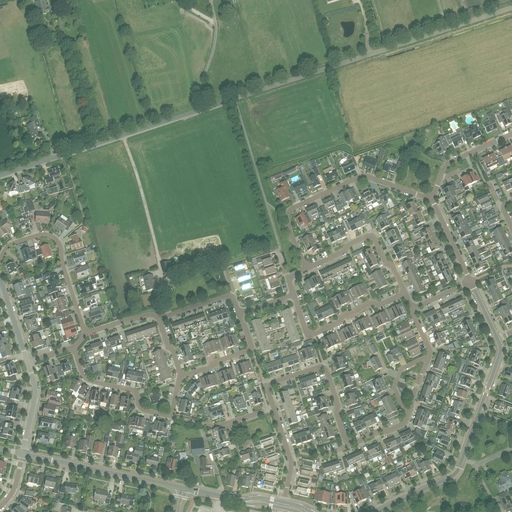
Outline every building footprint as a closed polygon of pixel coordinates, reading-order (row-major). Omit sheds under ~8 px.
[(43,0),(41,1),(41,0),(37,0),(38,2),(35,3),(39,16),(48,13),(48,12),(49,12),(48,9),(47,9),(44,0),(43,0)] [(505,127),(511,123),(509,118),(511,116),(511,114),(509,108),(502,111),(504,115),(500,117),(505,127)] [(487,132),(497,128),(493,120),(496,119),(493,112),(487,115),(490,122),(484,125),(487,132)] [(38,135),(36,129),(40,127),(36,116),(29,119),(31,124),(27,125),(29,133),(30,133),(32,137),(38,135)] [(474,139),(481,135),(477,126),(478,125),(476,122),(472,124),(473,127),(469,129),(470,130),(464,133),(467,138),(472,136),(474,139)] [(466,139),(461,130),(461,129),(456,131),(457,134),(450,137),(449,135),(445,137),(449,145),(452,144),(452,145),(453,145),(454,148),(464,144),(462,140),(466,139)] [(437,149),(435,150),(437,154),(440,153),(440,155),(447,151),(446,148),(449,147),(444,137),(438,140),(439,143),(435,145),(437,149)] [(378,161),(377,162),(381,163),(384,156),(386,150),(382,149),(380,155),(377,161),(378,161)] [(507,160),(510,159),(506,149),(500,152),(503,158),(500,159),(503,166),(508,163),(507,160)] [(503,166),(500,159),(497,161),(494,154),(488,157),(493,167),(496,165),(498,168),(503,166)] [(345,174),(355,169),(352,163),(356,162),(354,157),(349,155),(347,158),(349,162),(341,166),(345,174)] [(490,168),(493,167),(488,157),(483,160),(486,166),(483,167),(486,174),(491,171),(490,168)] [(377,162),(378,161),(377,161),(367,158),(364,165),(375,169),(376,167),(377,162)] [(392,165),(392,162),(392,161),(389,160),(387,161),(387,163),(386,163),(384,170),(394,174),(396,168),(400,170),(402,163),(399,162),(398,162),(397,166),(392,165)] [(328,181),(338,177),(336,171),(338,170),(335,164),(332,166),(334,171),(325,175),(328,181)] [(296,170),(295,167),(283,173),(284,175),(296,170)] [(46,185),(54,182),(52,178),(60,175),(58,168),(48,171),(49,177),(44,178),(46,185)] [(314,188),(320,185),(317,177),(320,176),(317,168),(313,170),(315,175),(309,178),(314,188)] [(473,173),(467,175),(467,176),(471,184),(477,182),(478,184),(481,183),(477,176),(475,177),(473,173)] [(297,194),(307,190),(304,184),(306,183),(303,176),(300,178),(302,182),(293,186),(297,194)] [(462,186),(463,187),(464,190),(465,192),(470,190),(468,186),(471,184),(467,176),(462,179),(464,183),(461,184),(462,186)] [(20,186),(22,193),(30,190),(29,187),(34,185),(32,179),(29,177),(22,179),(24,185),(20,186)] [(281,201),(289,197),(286,190),(290,188),(287,181),(280,184),(282,188),(276,191),(281,201)] [(507,192),(511,189),(508,181),(503,184),(507,192)] [(22,193),(20,186),(17,187),(15,182),(8,184),(7,187),(9,194),(18,191),(19,194),(22,193)] [(456,188),(455,185),(454,182),(446,185),(448,188),(443,190),(446,195),(454,191),(457,190),(456,188)] [(56,193),(54,188),(49,190),(48,187),(45,187),(48,196),(56,193)] [(345,192),(349,201),(352,200),(354,203),(359,200),(356,194),(354,195),(351,189),(345,192)] [(372,191),(366,193),(371,203),(372,205),(377,203),(379,206),(382,204),(381,203),(377,193),(374,194),(372,191)] [(386,212),(388,211),(387,208),(387,207),(386,205),(388,204),(388,203),(387,201),(391,200),(386,191),(381,193),(384,201),(381,203),(382,204),(386,212)] [(457,196),(454,191),(446,195),(448,200),(455,197),(457,196)] [(347,203),(349,201),(345,192),(339,195),(342,201),(339,202),(342,208),(348,206),(347,203)] [(362,206),(365,212),(368,211),(367,208),(372,205),(371,203),(366,193),(361,196),(363,199),(360,201),(362,206)] [(480,205),(489,201),(487,196),(481,198),(480,196),(472,199),(474,202),(475,202),(477,206),(480,205)] [(343,210),(342,208),(339,202),(339,201),(336,203),(333,197),(328,199),(332,208),(335,207),(338,213),(343,210)] [(457,202),(455,197),(448,200),(446,201),(449,206),(457,202)] [(327,210),(332,208),(328,199),(322,202),(325,208),(322,209),(325,216),(329,214),(327,210)] [(32,201),(27,203),(26,203),(29,212),(35,210),(32,201)] [(481,214),(487,211),(486,209),(492,206),(489,201),(480,205),(482,210),(480,211),(481,214)] [(408,205),(407,202),(397,207),(398,210),(403,207),(406,212),(408,211),(416,208),(413,202),(408,205)] [(457,202),(449,206),(451,211),(457,208),(459,211),(461,210),(457,202)] [(325,216),(322,209),(319,211),(316,205),(311,207),(315,216),(318,215),(320,217),(322,216),(322,217),(325,216)] [(310,218),(315,216),(311,207),(306,210),(308,216),(306,217),(309,225),(312,224),(311,222),(312,222),(310,218)] [(418,213),(416,208),(408,211),(411,217),(412,216),(418,213)] [(386,212),(382,214),(383,217),(377,219),(376,220),(379,225),(388,221),(386,218),(391,216),(389,212),(390,212),(389,210),(388,211),(386,212)] [(497,217),(494,211),(488,214),(487,211),(481,214),(481,215),(482,218),(484,222),(488,221),(497,217)] [(21,225),(22,230),(29,228),(28,225),(32,224),(28,212),(22,214),(23,217),(16,219),(18,226),(21,225)] [(309,225),(306,217),(303,212),(299,214),(300,216),(295,219),(299,227),(304,225),(305,227),(309,225)] [(365,220),(368,218),(365,212),(361,213),(363,216),(360,218),(358,214),(356,215),(358,219),(362,227),(367,225),(365,220)] [(415,221),(422,217),(420,212),(418,213),(412,216),(415,221)] [(455,224),(463,220),(460,212),(457,213),(459,216),(452,219),(455,224)] [(49,223),(50,214),(36,213),(35,222),(49,223)] [(69,217),(67,219),(62,215),(60,218),(59,218),(55,225),(64,231),(67,226),(70,228),(75,221),(69,217)] [(422,217),(415,221),(417,226),(413,228),(415,231),(420,228),(419,225),(425,223),(422,217)] [(493,225),(499,222),(497,217),(488,221),(489,224),(487,224),(487,225),(489,230),(495,227),(493,225)] [(357,230),(362,227),(358,219),(353,221),(357,230)] [(466,225),(468,224),(466,219),(463,220),(455,224),(457,229),(466,225)] [(11,225),(7,220),(1,224),(0,224),(0,236),(1,238),(7,233),(5,230),(11,225)] [(352,232),(357,230),(353,221),(348,223),(345,225),(348,230),(351,229),(352,232)] [(391,229),(395,227),(392,222),(389,224),(388,221),(379,225),(381,230),(382,229),(382,230),(388,227),(389,230),(391,229)] [(337,231),(341,239),(346,237),(345,234),(348,232),(344,224),(341,225),(342,228),(337,231)] [(457,229),(459,234),(470,229),(468,224),(466,225),(457,229)] [(389,240),(400,234),(396,226),(395,227),(391,229),(392,232),(386,234),(389,240)] [(490,234),(493,232),(496,237),(504,233),(502,228),(497,231),(495,227),(489,230),(490,234)] [(425,237),(432,234),(430,228),(421,232),(420,230),(413,233),(414,236),(419,234),(421,239),(424,237),(425,237)] [(470,229),(459,234),(462,239),(470,235),(468,230),(470,229)] [(305,245),(314,241),(313,237),(315,236),(313,231),(307,233),(308,237),(302,239),(305,245)] [(337,241),(341,239),(337,231),(333,233),(337,241)] [(337,241),(333,233),(328,235),(329,239),(332,244),(337,241)] [(498,242),(507,238),(504,233),(496,237),(498,242)] [(404,242),(400,234),(389,240),(391,245),(397,242),(398,245),(404,242)] [(427,242),(435,239),(432,234),(425,237),(427,242)] [(79,240),(77,235),(72,237),(73,242),(70,243),(72,250),(83,247),(80,240),(79,240)] [(500,247),(509,243),(507,238),(498,242),(500,247)] [(429,248),(437,244),(435,239),(427,242),(429,248)] [(308,251),(312,249),(313,253),(322,248),(320,243),(316,245),(314,241),(305,245),(308,251)] [(396,256),(404,252),(403,249),(409,246),(406,241),(404,242),(398,245),(400,248),(394,250),(396,256)] [(467,250),(475,247),(473,241),(465,245),(467,250)] [(500,253),(511,248),(509,243),(500,247),(502,250),(499,251),(500,253)] [(429,248),(432,253),(423,257),(424,257),(421,258),(422,261),(427,259),(434,255),(433,253),(440,249),(437,244),(429,248)] [(52,256),(48,245),(41,248),(35,250),(37,256),(43,254),(44,259),(52,256)] [(469,255),(477,252),(475,247),(467,250),(469,255)] [(30,253),(29,248),(21,251),(25,262),(33,260),(32,259),(36,258),(34,252),(30,253)] [(472,261),(480,257),(479,255),(486,252),(485,248),(477,252),(469,255),(472,261)] [(511,249),(511,248),(500,253),(502,258),(504,262),(511,258),(509,255),(511,253),(511,249)] [(75,264),(86,261),(83,254),(86,253),(85,249),(79,251),(81,255),(73,257),(75,264)] [(364,259),(373,254),(371,249),(366,252),(361,254),(364,259)] [(404,252),(396,256),(399,261),(405,258),(406,261),(411,258),(410,256),(409,253),(406,255),(404,252)] [(373,254),(364,259),(362,260),(365,265),(375,260),(373,254)] [(264,268),(274,265),(273,262),(272,261),(271,259),(272,259),(271,255),(256,260),(258,264),(262,263),(264,268)] [(442,255),(435,258),(434,255),(427,259),(428,261),(430,261),(431,261),(433,265),(437,264),(445,260),(442,255)] [(474,266),(482,262),(480,257),(472,261),(474,266)] [(346,261),(350,270),(352,269),(353,270),(356,268),(355,267),(351,259),(346,261)] [(375,260),(365,265),(367,269),(365,269),(367,274),(368,273),(371,271),(370,269),(378,265),(375,260)] [(405,269),(413,266),(412,264),(414,263),(412,260),(411,260),(403,264),(405,269)] [(447,265),(445,260),(437,264),(433,265),(435,271),(447,265)] [(348,271),(350,270),(346,261),(341,264),(345,273),(348,272),(348,271)] [(235,274),(245,271),(244,266),(246,265),(245,262),(233,266),(234,269),(235,268),(235,271),(235,272),(235,274)] [(482,262),(474,266),(477,271),(482,268),(483,269),(484,269),(485,270),(483,271),(490,268),(488,265),(486,266),(485,264),(484,265),(482,262)] [(10,275),(17,272),(14,263),(7,265),(10,275)] [(78,279),(87,276),(86,271),(90,269),(88,264),(81,266),(82,269),(75,271),(78,279)] [(342,275),(345,273),(341,264),(336,266),(339,274),(341,274),(342,275)] [(267,276),(277,273),(276,271),(275,270),(274,268),(275,268),(274,265),(264,268),(262,268),(263,272),(265,271),(267,276)] [(442,274),(450,270),(447,265),(435,271),(438,276),(442,274)] [(338,275),(339,274),(336,266),(330,269),(335,278),(338,277),(338,275)] [(407,275),(417,270),(416,267),(414,267),(413,266),(405,269),(407,275)] [(332,280),(335,278),(330,269),(325,271),(329,279),(331,278),(332,280)] [(375,280),(383,276),(381,271),(376,273),(374,270),(371,271),(368,273),(369,276),(372,275),(375,280)] [(410,280),(418,276),(417,274),(418,273),(417,270),(407,275),(410,280)] [(444,279),(452,275),(450,270),(442,274),(444,279)] [(245,271),(235,274),(236,277),(238,277),(238,279),(238,280),(239,283),(251,279),(250,276),(247,277),(245,271)] [(327,280),(329,279),(325,271),(320,274),(324,282),(324,283),(328,282),(327,280)] [(57,275),(54,276),(53,272),(50,273),(43,275),(45,281),(48,280),(49,284),(59,281),(59,279),(59,278),(59,276),(58,276),(57,276),(57,275)] [(270,285),(280,282),(279,279),(278,278),(277,276),(278,276),(277,273),(267,276),(264,277),(265,280),(268,279),(270,285)] [(154,280),(153,275),(143,277),(146,292),(158,289),(156,283),(156,279),(154,280)] [(455,281),(452,275),(444,279),(439,282),(441,286),(442,287),(447,284),(455,281)] [(311,281),(315,289),(315,288),(318,286),(320,289),(325,287),(322,281),(319,283),(316,276),(310,279),(311,280),(311,281)] [(377,285),(385,281),(383,276),(375,280),(377,285)] [(412,285),(422,280),(420,278),(419,278),(418,276),(410,280),(412,285)] [(494,280),(495,280),(493,276),(487,279),(489,282),(486,284),(488,289),(496,285),(505,281),(504,277),(495,281),(494,280)] [(83,293),(93,290),(92,286),(97,284),(95,277),(88,280),(89,283),(80,286),(83,293)] [(15,292),(24,289),(23,286),(27,285),(25,279),(19,281),(20,284),(13,286),(15,292)] [(309,291),(315,289),(311,281),(311,280),(305,283),(308,289),(305,290),(308,296),(311,295),(309,291)] [(415,290),(423,286),(422,284),(423,283),(422,280),(412,285),(415,290)] [(61,287),(59,281),(49,284),(50,287),(47,288),(49,294),(56,292),(59,291),(58,288),(61,287)] [(242,294),(252,291),(250,285),(253,284),(251,281),(239,285),(240,288),(241,288),(242,290),(241,292),(242,294)] [(385,281),(377,285),(379,290),(376,291),(378,295),(384,292),(383,288),(388,286),(385,281)] [(280,282),(270,285),(272,290),(269,291),(270,294),(282,290),(281,287),(280,287),(280,285),(281,284),(280,282)] [(356,288),(361,297),(365,295),(365,296),(368,295),(363,284),(356,288)] [(490,294),(499,290),(496,285),(488,289),(490,294)] [(423,286),(415,290),(417,295),(426,291),(426,292),(427,291),(425,288),(424,288),(423,286)] [(28,288),(24,289),(15,292),(17,298),(24,296),(25,298),(31,296),(28,288)] [(356,299),(361,297),(356,288),(349,291),(354,302),(357,300),(356,299)] [(492,298),(501,294),(499,290),(490,294),(492,298)] [(252,291),(242,294),(243,296),(244,297),(245,299),(244,299),(245,303),(257,299),(256,295),(254,296),(252,291)] [(98,307),(97,304),(95,299),(99,298),(97,292),(91,295),(91,297),(85,299),(87,307),(91,306),(91,309),(98,307)] [(340,295),(344,305),(349,303),(349,304),(352,303),(347,292),(340,295)] [(57,307),(66,304),(64,297),(61,298),(60,293),(53,295),(54,296),(50,297),(53,308),(57,307)] [(37,294),(33,295),(37,311),(44,309),(43,303),(40,304),(37,294)] [(501,294),(492,298),(495,304),(503,300),(503,299),(501,294)] [(340,307),(344,305),(340,295),(332,299),(338,309),(340,308),(340,307)] [(30,306),(34,305),(35,305),(33,301),(32,299),(33,299),(32,296),(31,296),(25,298),(26,301),(20,303),(22,309),(30,306)] [(457,301),(461,311),(463,310),(462,307),(465,306),(462,298),(457,301)] [(325,308),(329,317),(334,314),(332,309),(335,308),(332,301),(329,303),(330,306),(325,308)] [(460,312),(461,311),(457,301),(451,303),(456,312),(459,311),(460,312)] [(500,315),(509,311),(507,306),(510,305),(508,301),(505,303),(501,305),(503,308),(498,310),(500,315)] [(395,308),(399,317),(407,314),(401,303),(399,305),(399,306),(395,308)] [(452,314),(456,312),(451,303),(446,306),(451,316),(453,315),(452,314)] [(67,316),(66,311),(68,310),(66,304),(57,307),(58,309),(55,314),(56,318),(60,317),(61,318),(64,317),(67,316)] [(36,314),(35,311),(36,311),(34,305),(30,306),(22,309),(21,309),(23,315),(29,313),(30,316),(31,315),(36,314)] [(449,317),(451,316),(446,306),(441,308),(443,313),(440,314),(443,321),(444,322),(447,320),(444,315),(448,314),(449,317)] [(92,322),(102,319),(100,315),(104,314),(102,307),(94,309),(96,313),(90,315),(92,322)] [(324,319),(320,311),(315,313),(314,310),(313,310),(312,308),(310,309),(314,318),(317,316),(319,321),(324,319)] [(324,319),(329,317),(325,308),(320,311),(324,319)] [(392,321),(399,317),(395,308),(390,310),(390,309),(387,310),(392,321)] [(283,318),(292,315),(290,309),(281,312),(283,318)] [(220,311),(223,320),(224,324),(227,323),(226,319),(229,319),(230,322),(233,321),(230,313),(227,314),(226,310),(220,311)] [(218,322),(223,320),(220,311),(215,313),(218,322)] [(378,315),(383,325),(390,322),(385,311),(382,312),(383,313),(378,315)] [(443,321),(440,314),(437,316),(435,311),(430,313),(433,322),(438,319),(440,322),(443,321)] [(503,320),(511,316),(509,311),(500,315),(503,320)] [(26,326),(39,322),(36,323),(35,320),(38,318),(37,313),(36,314),(31,315),(32,318),(25,320),(25,322),(25,323),(26,326)] [(213,324),(218,322),(215,313),(210,315),(211,319),(208,320),(211,328),(214,327),(213,324)] [(431,323),(433,322),(430,313),(424,316),(430,328),(432,327),(431,323)] [(199,316),(202,325),(204,324),(205,325),(208,324),(207,323),(204,314),(199,316)] [(376,328),(383,325),(378,315),(374,317),(374,316),(371,318),(376,328)] [(200,326),(202,325),(199,316),(194,318),(197,328),(200,327),(200,326)] [(361,321),(366,330),(373,327),(368,316),(365,318),(365,319),(361,321)] [(511,317),(511,316),(503,320),(505,325),(511,321),(511,317)] [(63,330),(75,326),(74,323),(73,324),(71,318),(65,320),(64,317),(61,318),(56,319),(58,324),(58,325),(62,324),(63,330)] [(194,329),(197,328),(194,318),(188,320),(191,328),(193,328),(194,329)] [(254,327),(262,324),(261,319),(252,322),(254,327)] [(470,320),(467,322),(465,319),(460,322),(462,325),(461,325),(463,328),(461,329),(462,331),(473,326),(470,320)] [(189,329),(191,328),(188,320),(183,322),(186,332),(189,331),(189,329)] [(358,334),(366,330),(361,321),(357,323),(356,322),(353,323),(358,334)] [(40,325),(39,322),(26,326),(27,329),(28,330),(28,332),(35,330),(36,332),(42,330),(41,325),(40,325)] [(183,333),(186,332),(183,322),(177,323),(180,332),(182,331),(183,333)] [(401,334),(411,330),(409,326),(410,325),(408,322),(397,327),(401,334)] [(178,333),(180,332),(177,323),(172,325),(175,334),(174,334),(175,335),(178,334),(178,333)] [(148,327),(151,335),(153,335),(154,336),(157,335),(157,333),(154,325),(148,327)] [(345,329),(350,339),(357,336),(352,325),(349,326),(350,327),(345,329)] [(75,326),(63,330),(65,335),(62,336),(64,342),(71,340),(70,337),(77,335),(75,329),(76,329),(75,326)] [(468,334),(475,331),(473,326),(462,331),(460,332),(461,334),(464,332),(466,335),(468,334)] [(148,336),(151,335),(148,327),(142,329),(145,339),(149,338),(148,336)] [(443,339),(447,337),(444,332),(447,331),(446,328),(438,331),(438,332),(440,331),(441,333),(434,337),(436,342),(443,339)] [(145,339),(142,329),(136,330),(140,340),(143,339),(143,338),(145,337),(145,339)] [(343,342),(350,339),(345,329),(341,331),(341,330),(338,332),(343,342)] [(32,343),(46,339),(46,338),(44,336),(42,330),(36,332),(36,333),(37,336),(30,338),(32,343)] [(137,341),(140,340),(136,330),(131,332),(134,341),(136,340),(137,341)] [(411,330),(401,334),(404,342),(415,337),(414,334),(413,334),(411,330)] [(467,341),(477,336),(475,331),(468,334),(469,338),(466,339),(467,341)] [(131,342),(134,341),(131,332),(125,334),(128,343),(128,344),(131,343),(131,342)] [(329,337),(334,347),(341,343),(336,333),(333,334),(333,335),(329,337)] [(227,337),(231,348),(235,346),(236,347),(239,346),(235,335),(227,337)] [(299,335),(290,338),(292,343),(300,341),(299,335)] [(113,338),(116,347),(122,345),(123,349),(126,348),(123,341),(121,342),(119,336),(113,338)] [(477,336),(467,341),(468,343),(471,341),(474,347),(477,345),(476,343),(480,341),(477,336)] [(226,349),(231,348),(227,337),(220,340),(224,351),(227,350),(226,349)] [(326,350),(334,347),(329,337),(325,339),(324,338),(321,339),(326,350)] [(111,349),(116,347),(113,338),(108,340),(110,345),(107,346),(109,353),(112,352),(111,349)] [(408,351),(418,346),(416,342),(417,341),(416,338),(405,343),(408,351)] [(46,339),(32,343),(34,349),(40,347),(41,350),(48,348),(46,342),(46,340),(46,339)] [(443,339),(436,342),(439,347),(446,344),(443,339)] [(211,343),(214,353),(219,352),(219,353),(222,352),(218,340),(211,343)] [(182,354),(191,351),(189,346),(192,344),(191,341),(184,343),(186,346),(180,348),(182,354)] [(95,344),(98,353),(104,351),(101,342),(95,344)] [(375,354),(378,352),(373,342),(370,344),(375,354)] [(448,350),(456,349),(459,347),(457,342),(447,346),(448,350)] [(210,355),(214,353),(211,343),(203,345),(207,357),(210,356),(210,355)] [(93,355),(98,353),(95,344),(90,346),(91,348),(93,355)] [(269,345),(261,348),(262,353),(271,350),(269,345)] [(0,351),(1,354),(10,351),(8,346),(0,348),(0,351)] [(399,362),(397,357),(402,355),(398,346),(390,350),(392,354),(387,356),(391,364),(394,362),(394,364),(399,362)] [(418,346),(408,351),(412,358),(423,353),(421,350),(420,350),(418,346)] [(306,350),(309,360),(314,358),(314,359),(317,358),(313,347),(306,350)] [(472,357),(480,360),(482,354),(476,352),(477,351),(478,351),(478,347),(470,348),(471,350),(469,353),(473,354),(472,357)] [(94,357),(93,355),(91,348),(85,349),(87,353),(84,354),(87,362),(89,361),(88,358),(94,357)] [(155,359),(164,356),(162,350),(153,353),(152,353),(153,357),(154,357),(155,359)] [(305,361),(309,360),(306,350),(298,352),(302,363),(305,362),(305,361)] [(10,351),(1,354),(2,359),(11,356),(10,351)] [(183,359),(192,356),(191,351),(182,354),(183,359)] [(446,361),(449,362),(450,361),(446,359),(447,356),(449,356),(450,353),(444,351),(443,354),(440,353),(438,358),(446,361)] [(334,366),(347,362),(345,354),(339,356),(339,358),(333,361),(334,366)] [(291,356),(294,365),(299,363),(297,355),(291,356)] [(155,365),(165,362),(164,356),(155,359),(156,361),(154,362),(155,363),(152,364),(153,366),(155,365)] [(192,356),(183,359),(185,364),(194,361),(192,356)] [(376,371),(382,368),(377,357),(371,360),(376,371)] [(479,362),(480,360),(472,357),(471,359),(470,359),(468,362),(466,361),(465,364),(471,366),(472,363),(478,365),(479,365),(480,362),(479,362)] [(447,368),(449,362),(446,361),(438,358),(436,364),(447,368)] [(114,368),(112,378),(117,379),(119,374),(122,374),(123,367),(124,367),(125,362),(123,361),(122,364),(120,364),(120,366),(115,365),(114,368)] [(242,364),(246,374),(253,372),(250,361),(246,362),(247,363),(242,364)] [(7,372),(16,369),(14,364),(9,365),(8,362),(0,365),(1,368),(5,367),(7,372)] [(70,371),(67,362),(63,363),(63,362),(60,363),(61,366),(60,369),(57,370),(59,377),(62,376),(62,374),(70,371)] [(159,370),(167,367),(165,362),(155,365),(157,368),(158,368),(159,370)] [(347,362),(334,366),(336,371),(343,369),(344,372),(350,370),(347,362)] [(268,374),(274,372),(271,363),(266,365),(268,374)] [(112,378),(114,368),(115,365),(112,364),(111,368),(109,367),(108,371),(106,371),(105,374),(107,374),(107,376),(112,378)] [(238,377),(246,374),(242,364),(238,366),(237,365),(234,366),(238,377)] [(446,369),(447,368),(436,364),(435,368),(433,367),(431,371),(442,375),(443,372),(442,372),(443,368),(446,369)] [(476,371),(470,369),(471,366),(465,364),(462,373),(474,377),(476,371)] [(54,368),(51,369),(50,366),(44,369),(47,378),(49,377),(51,382),(58,379),(54,368)] [(161,376),(169,373),(167,367),(159,370),(157,371),(158,374),(160,374),(161,376)] [(131,382),(133,372),(134,369),(131,368),(130,372),(127,371),(125,380),(131,382)] [(225,371),(229,382),(236,379),(232,368),(229,369),(230,370),(225,371)] [(16,369),(7,372),(8,377),(5,378),(6,381),(12,382),(16,381),(15,378),(14,375),(17,374),(16,369)] [(138,374),(136,383),(142,384),(143,379),(148,380),(146,374),(144,374),(143,375),(140,374),(141,371),(139,370),(138,374)] [(221,384),(229,382),(225,371),(221,373),(220,372),(217,373),(221,384)] [(342,383),(352,380),(351,377),(354,376),(353,371),(346,373),(347,376),(341,378),(342,383)] [(161,376),(161,378),(160,379),(162,385),(165,384),(164,381),(171,379),(169,373),(161,376)] [(208,377),(211,387),(219,385),(215,374),(212,375),(212,376),(208,377)] [(440,379),(441,376),(434,374),(433,376),(429,375),(427,381),(438,385),(438,384),(438,385),(440,379)] [(470,388),(472,383),(466,380),(467,377),(461,375),(459,381),(461,382),(460,385),(470,388)] [(310,377),(313,386),(318,385),(315,376),(310,377)] [(204,390),(211,387),(208,377),(203,379),(203,378),(200,379),(204,390)] [(303,389),(308,388),(305,379),(299,381),(301,385),(298,386),(302,397),(305,396),(303,389)] [(375,389),(384,385),(384,383),(384,382),(383,379),(382,380),(382,379),(374,383),(372,380),(365,383),(367,386),(370,385),(371,387),(374,386),(375,389)] [(188,386),(195,392),(199,387),(201,389),(202,388),(199,380),(197,381),(194,383),(192,381),(188,386)] [(352,380),(342,383),(344,389),(351,386),(352,389),(358,387),(356,382),(353,383),(352,380)] [(79,395),(81,392),(78,390),(81,384),(75,381),(70,390),(73,392),(71,395),(77,398),(79,395)] [(511,384),(510,384),(509,387),(502,385),(498,395),(506,398),(508,390),(511,390),(511,384)] [(380,397),(379,394),(387,390),(388,389),(386,386),(385,387),(384,385),(375,389),(377,392),(374,393),(375,396),(372,397),(373,400),(377,399),(380,397)] [(79,395),(82,397),(81,398),(82,399),(81,400),(85,403),(86,403),(88,404),(90,400),(88,399),(89,397),(86,395),(89,390),(84,386),(81,392),(79,395)] [(191,396),(195,392),(188,386),(184,390),(189,394),(188,395),(186,395),(185,398),(189,399),(194,400),(194,398),(193,397),(191,396)] [(262,403),(259,395),(262,394),(260,386),(256,387),(258,393),(252,395),(252,396),(249,397),(251,404),(254,403),(255,405),(262,403)] [(431,392),(433,389),(425,386),(423,391),(431,394),(434,395),(435,394),(431,392)] [(466,400),(468,394),(462,392),(463,388),(456,386),(454,389),(456,390),(455,393),(458,394),(457,397),(466,400)] [(346,402),(356,399),(355,396),(358,395),(357,390),(350,392),(351,395),(345,397),(346,402)] [(99,407),(100,403),(101,400),(97,399),(99,393),(92,391),(90,401),(96,402),(95,406),(99,407)] [(281,399),(290,396),(288,391),(279,394),(281,399)] [(432,399),(434,395),(431,394),(423,391),(421,397),(432,401),(433,399),(432,399)] [(60,405),(61,398),(57,397),(57,394),(47,392),(46,399),(54,400),(53,404),(60,405)] [(110,405),(111,402),(107,401),(109,395),(102,393),(101,400),(100,403),(106,405),(106,408),(109,409),(110,405)] [(119,411),(120,407),(120,404),(117,403),(118,397),(112,395),(111,402),(110,405),(116,407),(115,410),(119,411)] [(159,395),(152,397),(154,404),(161,402),(159,395)] [(384,406),(392,402),(390,396),(386,398),(384,395),(380,397),(377,399),(378,402),(381,400),(384,406)] [(317,406),(326,402),(326,400),(327,400),(326,397),(318,399),(317,396),(311,398),(313,404),(316,403),(317,406)] [(236,407),(237,407),(238,411),(239,411),(239,412),(244,410),(244,409),(247,408),(243,397),(233,400),(236,407)] [(419,402),(427,405),(428,402),(431,403),(432,401),(421,397),(419,402)] [(453,407),(462,411),(464,405),(458,403),(459,400),(452,397),(451,401),(454,402),(453,404),(454,405),(453,407)] [(120,404),(120,407),(123,408),(123,409),(124,410),(123,412),(129,413),(130,406),(127,405),(128,399),(122,398),(120,404)] [(359,398),(356,399),(346,402),(348,407),(355,405),(356,408),(362,406),(359,398)] [(194,400),(189,399),(188,402),(182,400),(181,406),(190,408),(191,409),(192,403),(194,403),(194,400)] [(215,408),(218,417),(224,415),(222,409),(225,408),(223,401),(220,402),(221,406),(215,408)] [(509,407),(511,403),(505,401),(504,405),(496,402),(494,409),(503,412),(505,408),(508,409),(508,407),(509,407)] [(326,402),(317,406),(318,408),(314,409),(316,415),(322,413),(321,410),(329,407),(328,404),(327,405),(326,402)] [(384,411),(395,406),(392,402),(384,406),(386,410),(384,411)] [(57,410),(58,406),(47,404),(47,407),(44,407),(43,413),(54,416),(55,409),(57,410)] [(190,414),(191,409),(190,408),(181,406),(180,412),(185,413),(185,416),(191,418),(191,415),(190,414)] [(395,406),(384,411),(386,416),(385,417),(387,420),(394,417),(392,414),(397,411),(395,406)] [(218,417),(215,408),(209,410),(208,407),(204,408),(206,414),(210,413),(212,419),(218,417)] [(460,416),(462,411),(453,407),(452,410),(449,409),(447,415),(449,416),(450,413),(460,416)] [(417,415),(429,419),(431,414),(430,414),(431,411),(425,409),(424,412),(419,410),(417,415)] [(16,414),(7,411),(3,411),(2,413),(7,414),(6,417),(15,419),(16,414)] [(321,423),(329,420),(327,415),(317,418),(318,421),(320,421),(321,423)] [(368,417),(372,426),(377,424),(373,415),(368,417)] [(427,423),(429,419),(417,415),(416,421),(423,424),(426,425),(427,423)] [(449,416),(447,415),(446,415),(444,420),(447,421),(446,424),(455,428),(458,422),(453,420),(454,417),(449,416)] [(290,425),(301,421),(299,416),(297,417),(288,420),(290,425)] [(57,420),(44,417),(44,421),(41,420),(41,424),(40,423),(39,427),(44,428),(45,427),(50,429),(51,423),(56,424),(57,420)] [(367,428),(363,420),(362,417),(357,420),(362,431),(367,428)] [(367,428),(372,426),(368,417),(363,420),(367,428)] [(139,419),(133,418),(130,418),(129,421),(128,426),(129,426),(131,426),(131,427),(131,428),(132,428),(132,429),(137,430),(139,419)] [(147,432),(149,425),(145,424),(144,423),(145,420),(139,419),(137,430),(147,432)] [(362,431),(357,420),(357,419),(354,420),(356,423),(353,424),(357,433),(362,431)] [(8,424),(9,421),(4,420),(2,420),(0,428),(3,429),(13,431),(14,426),(8,424)] [(321,429),(331,426),(329,420),(321,423),(321,426),(320,426),(321,429)] [(424,430),(426,425),(423,424),(416,421),(414,426),(424,430)] [(160,426),(161,423),(155,422),(154,426),(149,425),(147,432),(146,436),(152,437),(152,434),(155,435),(156,432),(159,432),(160,426)] [(166,425),(161,423),(160,426),(159,432),(158,437),(161,438),(161,436),(167,438),(169,431),(165,431),(166,425)] [(449,435),(450,432),(453,434),(455,428),(446,424),(445,428),(440,426),(439,431),(439,432),(449,435)] [(324,434),(333,431),(331,426),(321,429),(322,432),(323,432),(324,434)] [(218,439),(227,436),(225,429),(219,431),(218,428),(212,430),(214,436),(217,436),(218,439)] [(11,437),(13,431),(3,429),(2,434),(0,433),(0,437),(6,439),(7,436),(11,437)] [(107,444),(110,431),(103,429),(102,433),(106,434),(104,443),(107,444)] [(304,433),(307,442),(313,440),(310,431),(309,431),(307,431),(306,429),(303,430),(304,433)] [(333,431),(324,434),(323,435),(324,437),(320,439),(321,441),(319,442),(320,445),(330,442),(329,439),(335,437),(333,431)] [(405,433),(410,444),(412,443),(414,442),(415,441),(410,431),(405,433)] [(54,440),(55,434),(48,432),(48,436),(38,434),(37,441),(47,443),(48,442),(49,440),(48,439),(48,438),(54,440)] [(302,443),(307,442),(304,433),(299,434),(302,443)] [(405,446),(410,444),(405,433),(400,436),(403,443),(400,444),(401,445),(403,450),(404,450),(403,448),(405,447),(405,446)] [(449,448),(451,444),(450,444),(451,441),(444,438),(445,435),(439,433),(437,439),(441,441),(440,444),(444,445),(444,446),(449,448)] [(77,446),(79,435),(76,434),(75,438),(68,437),(65,447),(73,449),(74,445),(77,446)] [(297,445),(302,443),(299,434),(294,436),(297,445)] [(90,450),(91,448),(93,437),(88,436),(88,440),(85,440),(84,441),(81,441),(79,450),(82,451),(82,452),(85,453),(86,452),(87,449),(90,450)] [(218,449),(220,448),(224,447),(223,444),(229,442),(227,436),(218,439),(219,443),(216,444),(217,446),(218,449)] [(403,450),(401,445),(398,446),(394,438),(389,441),(394,451),(399,449),(401,453),(404,452),(403,450)] [(205,454),(204,444),(203,439),(189,441),(190,451),(192,450),(193,455),(205,454)] [(268,439),(260,442),(261,445),(262,445),(264,449),(271,447),(274,446),(272,441),(269,442),(268,439)] [(389,454),(394,451),(389,441),(384,443),(389,454)] [(115,458),(117,448),(113,447),(113,443),(113,442),(110,442),(109,446),(110,447),(108,456),(115,458)] [(104,449),(104,444),(96,443),(93,453),(101,455),(102,448),(104,449)] [(372,447),(376,454),(377,457),(381,455),(383,459),(387,457),(384,450),(381,451),(378,444),(372,447)] [(221,451),(220,448),(218,449),(217,446),(211,448),(212,451),(213,451),(214,456),(220,454),(221,458),(231,455),(229,449),(221,451)] [(442,464),(445,459),(444,459),(445,456),(439,452),(441,449),(435,446),(432,452),(436,454),(433,460),(437,462),(438,461),(442,464)] [(267,457),(273,454),(276,453),(275,449),(272,450),(271,447),(264,449),(263,449),(264,453),(265,452),(267,456),(267,457)] [(368,457),(369,461),(377,457),(376,454),(372,447),(367,449),(370,456),(368,457)] [(142,456),(143,450),(135,448),(134,454),(127,452),(125,460),(136,463),(138,455),(142,456)] [(253,455),(251,450),(240,453),(243,461),(250,459),(251,464),(258,461),(255,454),(253,455)] [(369,461),(368,457),(365,459),(362,452),(356,454),(360,462),(361,464),(366,461),(367,462),(369,461)] [(269,465),(277,467),(277,464),(277,462),(279,461),(277,456),(274,457),(273,454),(267,457),(267,456),(266,457),(267,460),(268,460),(269,464),(269,465)] [(356,463),(360,462),(356,454),(351,457),(356,467),(358,471),(360,470),(358,466),(356,463)] [(156,467),(158,459),(147,457),(145,465),(156,467)] [(179,465),(180,457),(176,457),(175,460),(168,459),(166,469),(173,471),(175,464),(179,465)] [(351,457),(346,459),(347,462),(344,464),(346,469),(349,468),(349,470),(350,470),(354,468),(356,467),(351,457)] [(205,468),(209,468),(209,466),(207,466),(206,459),(200,459),(201,469),(205,469),(205,468)] [(414,461),(417,468),(421,466),(424,473),(427,472),(428,472),(432,470),(430,466),(431,465),(429,461),(423,463),(421,459),(419,460),(418,459),(414,461)] [(312,470),(312,469),(313,465),(314,465),(315,462),(307,460),(306,463),(303,462),(302,467),(305,468),(312,470)] [(333,463),(336,471),(337,474),(339,474),(338,472),(345,470),(343,465),(340,466),(339,461),(333,463)] [(417,468),(414,461),(408,463),(410,466),(407,468),(411,477),(417,474),(414,470),(417,468)] [(277,467),(269,465),(268,465),(267,470),(266,469),(265,473),(266,473),(273,474),(274,471),(277,472),(278,467),(277,467)] [(330,477),(332,476),(328,465),(322,467),(323,467),(320,468),(320,471),(319,476),(323,477),(323,475),(325,474),(325,475),(329,473),(330,477)] [(411,477),(407,468),(404,469),(402,466),(397,469),(400,475),(400,476),(403,475),(405,480),(411,477)] [(305,468),(302,467),(301,467),(300,472),(301,472),(301,475),(310,477),(311,473),(313,473),(313,470),(312,469),(312,470),(305,468)] [(205,469),(201,469),(202,476),(211,475),(210,469),(209,468),(205,468),(205,469)] [(397,477),(400,475),(397,469),(392,472),(393,475),(391,477),(394,485),(400,482),(397,477)] [(250,481),(254,482),(256,472),(252,471),(251,474),(250,474),(250,477),(244,476),(242,486),(249,488),(250,481)] [(238,480),(240,473),(237,472),(236,477),(229,475),(227,486),(233,488),(235,480),(238,480)] [(276,475),(273,474),(266,473),(265,478),(264,477),(263,481),(271,482),(272,479),(275,480),(276,475)] [(500,492),(511,485),(511,481),(508,473),(501,477),(503,481),(497,484),(500,492)] [(28,483),(37,485),(40,486),(42,480),(39,479),(39,477),(35,476),(35,475),(30,474),(29,476),(28,477),(28,479),(28,480),(28,483)] [(394,485),(391,477),(388,478),(387,475),(381,477),(384,483),(386,482),(389,487),(390,488),(393,487),(392,486),(394,485)] [(57,494),(58,491),(58,490),(57,489),(58,483),(55,483),(56,480),(52,479),(52,478),(46,477),(45,486),(44,488),(48,489),(49,487),(54,488),(52,495),(55,495),(55,494),(57,494)] [(308,489),(309,489),(310,486),(309,485),(310,481),(300,479),(299,482),(298,481),(297,486),(298,487),(308,489)] [(374,484),(378,492),(384,490),(378,479),(376,480),(377,483),(375,484),(374,484)] [(271,482),(263,481),(261,480),(260,485),(262,485),(262,489),(270,491),(270,487),(273,488),(274,483),(271,482)] [(374,484),(375,484),(374,482),(370,484),(370,485),(368,486),(373,495),(378,492),(374,484)] [(75,494),(77,486),(66,483),(65,486),(61,485),(60,492),(65,493),(65,492),(75,494)] [(307,493),(308,489),(298,487),(298,490),(296,489),(295,494),(307,497),(308,494),(307,493)] [(358,492),(362,501),(367,499),(366,499),(370,497),(368,491),(367,492),(364,487),(361,488),(362,490),(358,492)] [(322,503),(325,492),(320,492),(321,490),(318,489),(317,495),(315,494),(314,500),(318,501),(318,502),(322,503)] [(107,496),(108,493),(101,492),(101,491),(96,490),(95,494),(94,493),(94,495),(95,495),(94,499),(100,500),(100,503),(109,504),(111,497),(107,496)] [(332,504),(332,499),(331,499),(333,492),(329,492),(329,493),(325,492),(322,503),(327,504),(327,503),(332,504)] [(342,505),(342,494),(337,494),(337,492),(334,492),(334,498),(333,498),(332,499),(332,504),(337,504),(337,505),(342,505)] [(342,494),(342,505),(346,505),(346,504),(351,504),(351,499),(349,499),(349,492),(346,492),(346,494),(342,494)] [(358,503),(362,501),(358,492),(354,494),(353,492),(350,493),(353,499),(352,500),(354,504),(358,503)] [(499,497),(505,511),(509,511),(510,511),(509,511),(511,511),(511,509),(511,507),(511,506),(511,503),(507,493),(499,497)] [(132,506),(134,497),(122,494),(121,498),(117,497),(116,505),(120,506),(120,504),(132,506)] [(19,504),(24,508),(27,510),(29,507),(31,507),(33,504),(35,505),(37,501),(30,498),(28,502),(23,498),(19,504)]
